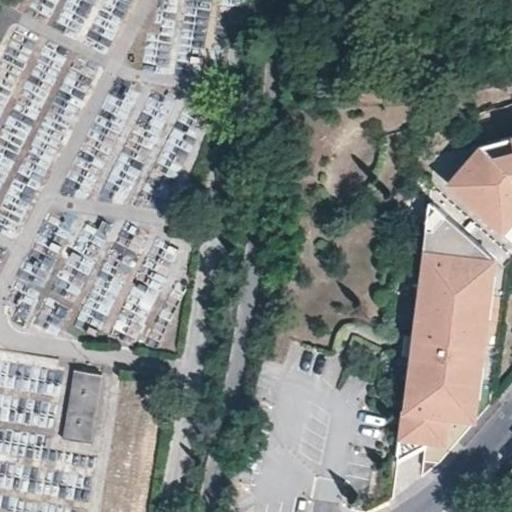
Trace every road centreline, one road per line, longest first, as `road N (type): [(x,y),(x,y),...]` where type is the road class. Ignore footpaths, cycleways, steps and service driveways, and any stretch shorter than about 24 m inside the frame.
road 1 (residential): [(207,511),(241,353),(283,0)]
road 2 (residential): [(416,511),(457,480),(511,417)]
